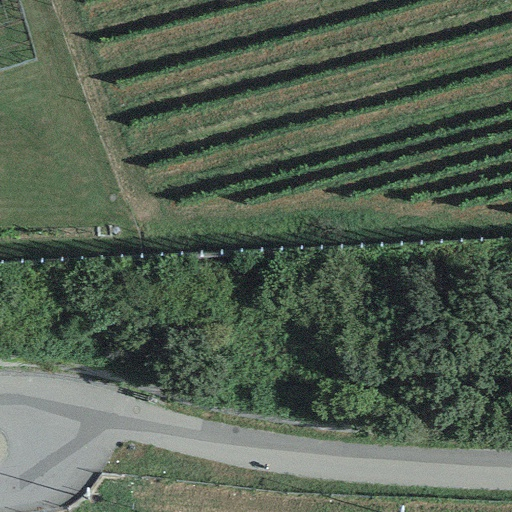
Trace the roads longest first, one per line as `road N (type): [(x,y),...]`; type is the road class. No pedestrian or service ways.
road 1 (unclassified): [(0,390),(266,456),(511,475)]
road 2 (unknown): [(0,498),(37,474),(52,398)]
